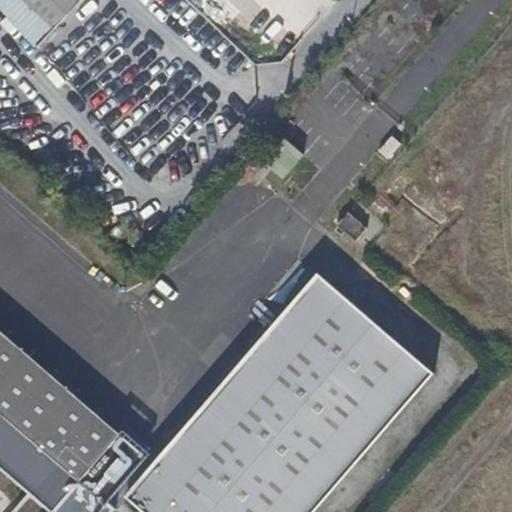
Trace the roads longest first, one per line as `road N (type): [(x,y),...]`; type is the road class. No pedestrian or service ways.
road 1 (unknown): [(285,84),(237,81),(145,0)]
road 2 (unknown): [(159,403),(117,450),(81,511)]
